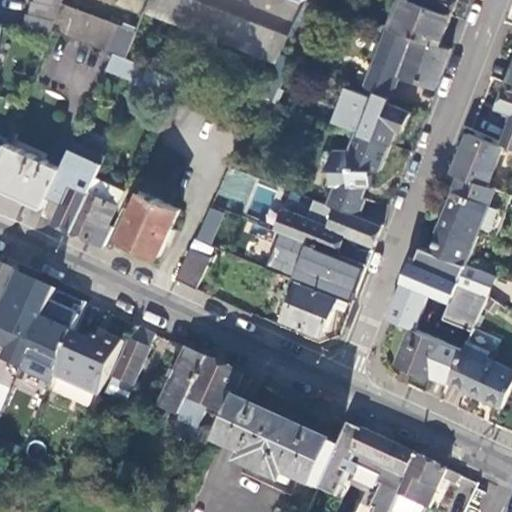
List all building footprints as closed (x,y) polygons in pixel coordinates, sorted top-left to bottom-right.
[(62,0),(34,0),(34,2),(32,1),(29,15),(27,15),(24,29),(49,35),(51,28),(61,3),(62,0)] [(288,36),(192,0),(147,0),(143,12),(275,63),(279,54),(288,36)] [(457,0),(398,0),(389,25),(440,45),(457,0)] [(136,32),(61,3),(51,28),(114,53),(126,57),(136,32)] [(440,45),(389,25),(366,87),(391,97),(400,73),(435,87),(450,48),(440,45)] [(114,53),(108,66),(142,79),(148,66),(126,57),(114,53)] [(260,94),(278,101),(283,89),(279,87),(292,59),(279,54),(275,63),(260,94)] [(181,78),(148,66),(142,79),(175,92),(181,78)] [(345,85),(331,122),(357,132),(391,144),(397,129),(403,132),(411,111),(345,85)] [(511,86),(508,85),(500,108),(511,112),(511,119),(503,142),(511,146),(511,86)] [(381,170),(391,144),(357,132),(349,148),(334,147),(326,166),(335,169),(330,183),(334,184),(327,204),(335,207),(335,206),(358,215),(365,198),(363,197),(367,185),(371,186),(373,169),(381,170)] [(503,147),(467,133),(453,171),(460,174),(454,189),(491,203),(503,208),(507,210),(511,197),(511,194),(488,185),(503,147)] [(0,135),(0,158),(7,143),(9,140),(0,135)] [(0,187),(43,207),(61,168),(7,143),(0,158),(0,187)] [(58,211),(53,222),(71,230),(89,192),(60,179),(49,203),(54,205),(59,208),(58,211)] [(123,192),(95,179),(89,192),(117,204),(123,192)] [(454,189),(453,189),(437,231),(440,232),(432,250),(466,263),(467,264),(483,223),(491,203),(454,189)] [(119,237),(158,255),(179,209),(140,191),(119,237)] [(104,245),(113,226),(108,223),(117,204),(89,192),(71,230),(104,245)] [(276,229),(337,253),(344,235),(373,246),(381,224),(358,215),(335,206),(335,207),(327,204),(315,199),(307,218),(284,208),(276,229)] [(503,208),(491,203),(483,223),(496,228),(503,208)] [(219,209),(209,205),(194,238),(204,242),(219,209)] [(413,262),(410,260),(402,281),(418,287),(451,300),(448,309),(445,317),(473,329),(490,294),(483,291),(459,280),(466,263),(432,250),(420,245),(413,262)] [(191,246),(176,278),(197,287),(212,256),(191,246)] [(483,291),(490,273),(467,264),(466,263),(459,280),(483,291)] [(0,309),(3,310),(20,273),(0,264),(0,309)] [(284,273),(260,264),(255,277),(279,287),(281,281),(284,273)] [(295,287),(298,278),(284,273),(281,281),(295,287)] [(89,304),(27,276),(9,313),(15,316),(18,310),(50,326),(59,306),(83,317),(89,304)] [(338,297),(339,294),(298,278),(295,287),(282,319),(322,335),(334,307),(338,297)] [(511,296),(511,281),(504,278),(499,292),(511,296)] [(451,300),(418,287),(416,292),(429,297),(427,301),(448,309),(451,300)] [(347,301),(338,297),(334,307),(343,310),(347,301)] [(464,348),(411,327),(397,362),(430,375),(432,369),(450,376),(464,348)] [(159,337),(139,328),(115,379),(135,388),(159,337)] [(93,342),(76,333),(56,377),(101,397),(126,343),(109,334),(105,342),(95,338),(93,342)] [(502,407),(511,385),(511,369),(485,357),(489,350),(467,341),(464,348),(450,376),(448,381),(447,383),(502,407)] [(210,360),(190,351),(163,406),(183,416),(210,360)] [(246,377),(210,360),(183,416),(175,432),(208,446),(213,435),(200,429),(210,407),(227,415),(246,377)] [(432,369),(430,375),(448,381),(450,376),(432,369)] [(135,388),(115,379),(108,395),(128,403),(135,388)] [(241,402),(221,446),(249,459),(245,468),(287,486),(291,477),(321,491),(321,490),(340,448),(241,402)] [(393,511),(419,457),(351,425),(340,448),(321,490),(337,498),(349,474),(357,477),(361,468),(381,478),(378,484),(382,486),(371,509),(376,511),(375,511),(393,511)] [(419,457),(393,511),(422,511),(425,506),(431,509),(441,488),(445,479),(453,482),(458,485),(461,477),(419,457)] [(445,479),(441,488),(448,491),(453,482),(445,479)]
